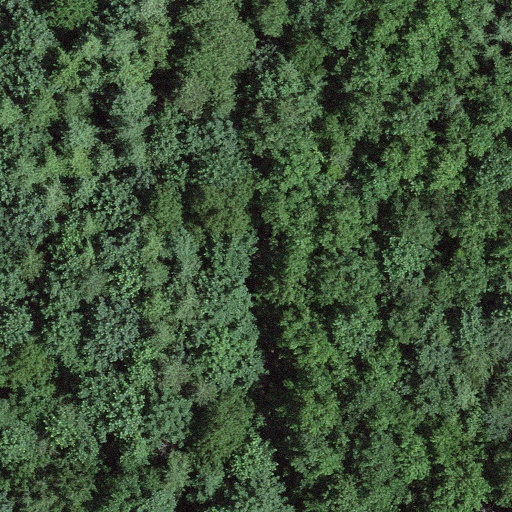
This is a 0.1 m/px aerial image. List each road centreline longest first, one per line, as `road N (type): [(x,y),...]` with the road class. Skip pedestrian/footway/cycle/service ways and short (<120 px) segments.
road 1 (track): [(304,511),(235,100),(249,0)]
road 2 (track): [(166,505),(0,320)]
road 3 (track): [(172,511),(166,505),(48,511)]
